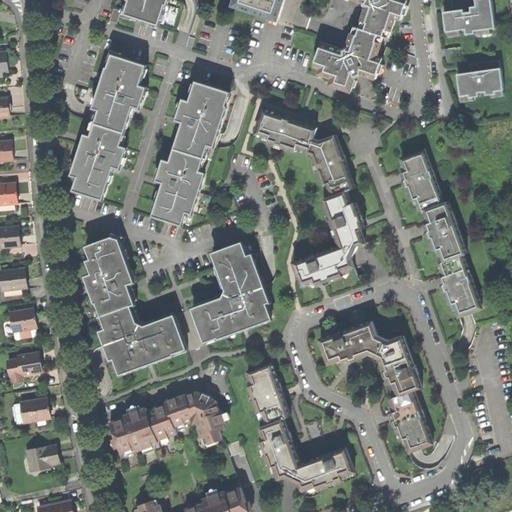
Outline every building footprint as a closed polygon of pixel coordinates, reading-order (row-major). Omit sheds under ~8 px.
[(166,5),(167,0),(130,0),(126,14),(159,25),(166,5)] [(234,0),(232,7),(268,19),(278,22),(285,0),(234,0)] [(366,30),(361,29),(358,35),(353,34),(350,41),(379,51),(381,44),(376,42),(378,36),(384,37),(384,36),(386,30),(391,32),(396,18),(401,20),(401,19),(402,19),(408,1),(407,0),(356,0),(365,3),(366,5),(367,7),(362,22),(368,24),(366,30)] [(453,11),(444,12),(447,32),(461,30),(466,30),(467,35),(476,33),(475,31),(491,29),(496,28),(492,0),(476,0),(477,7),(473,8),(474,12),(466,13),(466,9),(463,9),(453,11)] [(463,5),(463,9),(466,9),(466,13),(474,12),(473,8),(477,7),(476,0),(451,0),(452,4),(453,7),(463,5)] [(111,21),(117,23),(121,12),(114,10),(112,18),(111,21)] [(303,14),(299,26),(307,28),(310,16),(303,14)] [(355,27),(353,34),(358,35),(361,29),(360,28),(355,27)] [(321,48),(315,66),(321,69),(320,74),(333,78),(331,85),(351,91),(355,78),(362,74),(376,79),(381,65),(383,58),(377,56),(379,51),(350,41),(348,48),(346,49),(343,50),(329,45),(328,51),(321,48)] [(460,47),(445,49),(446,58),(461,56),(460,47)] [(100,110),(96,123),(125,132),(132,112),(133,109),(134,106),(140,108),(147,88),(140,85),(147,65),(113,55),(96,108),(100,110)] [(474,64),(475,72),(501,68),(500,60),(482,62),(479,63),(471,64),(471,65),(474,64)] [(472,72),(458,74),(461,96),(469,95),(470,98),(474,97),(480,96),(479,93),(486,92),(487,95),(492,94),(497,94),(496,91),(505,90),(501,68),(475,72),(472,72)] [(182,129),(176,149),(205,158),(209,145),(213,146),(231,93),(197,82),(190,102),(184,99),(177,120),(184,122),(183,125),(182,129)] [(0,117),(10,117),(10,108),(9,98),(0,98),(0,117)] [(332,196),(347,191),(356,188),(351,175),(348,169),(346,162),(347,162),(347,160),(345,154),(343,155),(336,135),(320,141),(314,139),(318,128),(292,119),(292,118),(289,117),(285,116),(285,117),(265,110),(257,134),(270,138),(268,143),(296,151),(297,147),(317,154),(318,157),(314,158),(323,185),(328,184),(332,196)] [(79,177),(74,190),(104,199),(112,173),(113,170),(114,166),(121,168),(128,148),(121,146),(125,132),(96,123),(92,136),(87,135),(74,175),(79,177)] [(0,142),(0,161),(14,160),(13,151),(13,141),(0,142)] [(163,189),(154,216),(183,225),(187,212),(192,213),(205,173),(201,171),(205,158),(176,149),(171,162),(164,160),(158,180),(165,182),(164,186),(163,189)] [(402,159),(405,166),(401,167),(403,173),(402,173),(404,178),(406,184),(412,200),(413,200),(415,206),(419,205),(421,212),(426,210),(444,203),(435,177),(436,176),(433,170),(432,170),(425,150),(402,159)] [(257,160),(233,152),(229,164),(254,171),(257,160)] [(0,184),(0,205),(18,204),(17,193),(16,183),(0,184)] [(352,204),(347,191),(332,196),(324,199),(329,215),(332,214),(334,219),(330,221),(334,230),(338,229),(340,235),(337,236),(341,246),(317,255),(317,253),(307,257),(307,258),(294,263),(303,286),(316,281),(318,286),(322,284),(343,276),(342,272),(355,267),(352,259),(359,246),(366,243),(361,230),(366,228),(364,224),(363,220),(356,202),(352,204)] [(426,210),(428,217),(425,218),(427,224),(426,225),(427,229),(429,232),(435,251),(436,250),(439,256),(442,255),(444,262),(463,255),(468,253),(457,224),(458,224),(455,214),(454,215),(449,202),(444,203),(426,210)] [(0,228),(0,230),(1,248),(22,246),(21,237),(20,227),(0,228)] [(102,316),(131,306),(136,304),(131,292),(128,284),(135,282),(122,245),(120,240),(113,237),(88,247),(92,260),(90,261),(94,274),(88,276),(102,316)] [(194,309),(206,342),(246,327),(272,318),(267,303),(269,302),(264,287),(252,254),(248,256),(243,243),(214,253),(227,290),(225,293),(223,298),(194,309)] [(440,264),(443,270),(439,272),(442,278),(441,278),(442,283),(444,288),(450,305),(451,305),(454,310),(457,309),(459,316),(472,312),(483,308),(473,282),(474,281),(472,274),(471,275),(463,255),(444,262),(440,264)] [(1,272),(4,291),(28,288),(27,278),(25,269),(1,272)] [(137,323),(131,306),(102,316),(107,329),(103,331),(113,359),(116,358),(121,373),(187,348),(175,315),(156,322),(145,326),(137,323)] [(14,332),(36,328),(38,328),(36,318),(35,309),(11,313),(12,321),(14,332)] [(395,383),(399,396),(415,390),(423,387),(404,335),(390,341),(378,335),(373,321),(321,340),(329,363),(337,361),(343,359),(344,363),(348,361),(351,360),(370,353),(381,359),(388,377),(389,380),(390,384),(395,383)] [(37,335),(36,328),(14,332),(15,339),(37,335)] [(20,359),(22,375),(43,372),(41,363),(40,353),(19,356),(20,359)] [(23,378),(22,375),(20,359),(9,361),(12,380),(16,382),(20,382),(23,378)] [(272,363),(248,372),(253,385),(249,387),(251,394),(254,393),(256,399),(254,400),(258,413),(263,412),(268,425),(261,428),(265,441),(261,442),(263,449),(266,448),(268,454),(266,455),(270,468),(275,466),(280,480),(286,477),(287,477),(300,483),(303,491),(316,486),(318,490),(330,485),(329,483),(336,480),(337,483),(343,481),(342,476),(355,471),(347,448),(333,452),(333,451),(324,455),(324,456),(321,457),(300,464),(294,445),(292,441),(294,441),(293,439),(290,432),(289,432),(284,419),(291,416),(285,399),(283,394),(282,390),(283,390),(283,389),(280,383),(279,383),(272,363)] [(415,390),(399,396),(391,399),(396,412),(392,413),(393,418),(395,421),(401,440),(406,439),(411,452),(434,443),(415,390)] [(126,417),(111,423),(122,453),(122,454),(137,448),(138,451),(160,443),(159,440),(178,433),(175,426),(193,420),(194,424),(198,423),(204,437),(209,436),(211,441),(222,436),(220,430),(225,428),(224,425),(227,424),(222,411),(221,411),(220,410),(217,401),(209,397),(198,392),(186,396),(185,395),(167,402),(168,405),(148,412),(147,408),(136,412),(125,416),(126,417)] [(22,403),(25,422),(51,418),(49,408),(48,398),(22,403)] [(18,423),(25,422),(22,403),(15,404),(18,423)] [(241,440),(228,445),(232,456),(239,453),(240,457),(246,455),(241,440)] [(57,445),(28,451),(31,469),(51,465),(60,463),(59,455),(57,445)] [(226,493),(232,511),(249,511),(241,488),(226,493)] [(232,511),(226,493),(225,491),(204,499),(205,503),(208,511),(232,511)] [(68,501),(39,507),(40,511),(70,511),(71,511),(68,501)] [(208,511),(205,503),(186,510),(186,511),(208,511)]
